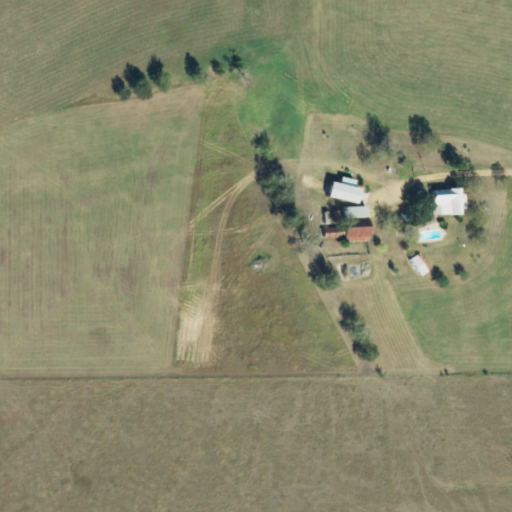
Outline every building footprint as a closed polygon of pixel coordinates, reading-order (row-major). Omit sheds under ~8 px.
[(352,203),(356,184),(338,181),(338,184),(326,181),(323,197),(352,203)] [(460,188),(445,188),(445,194),(428,194),(428,215),(461,214),(460,188)] [(364,206),(340,207),(340,220),(365,219),(364,206)] [(365,240),(364,226),(340,227),(341,241),(365,240)] [(427,270),(418,253),(408,259),(417,276),(427,270)]
